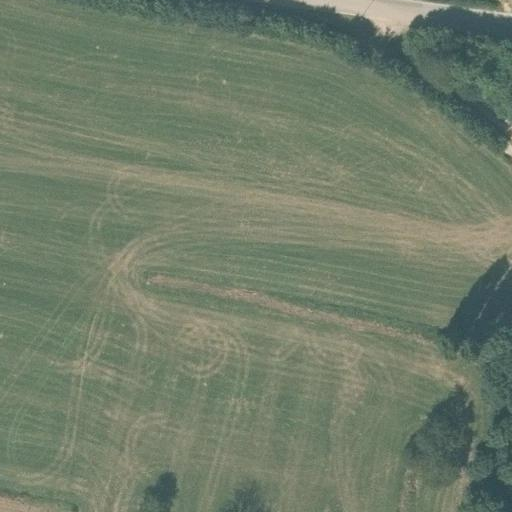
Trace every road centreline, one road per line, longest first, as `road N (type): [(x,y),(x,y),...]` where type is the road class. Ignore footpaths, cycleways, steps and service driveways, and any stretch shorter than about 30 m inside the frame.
road 1 (tertiary): [(314,0),(511,28)]
road 2 (track): [(386,9),(400,45),(511,130)]
